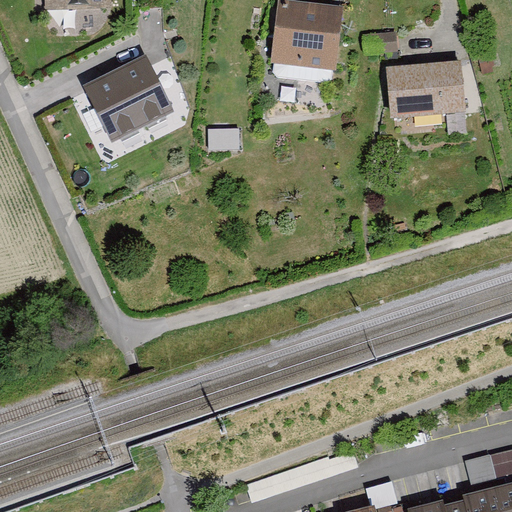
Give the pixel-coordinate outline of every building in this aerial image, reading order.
[(113,0),(52,0),(53,14),(114,12),(113,0)] [(349,13),(287,7),(286,7),(281,69),(343,74),(349,13)] [(149,56),(85,87),(115,149),(179,118),(149,56)] [(465,68),(396,76),(402,125),(471,118),(465,68)] [(511,511),(511,489),(417,511),(511,511)]
